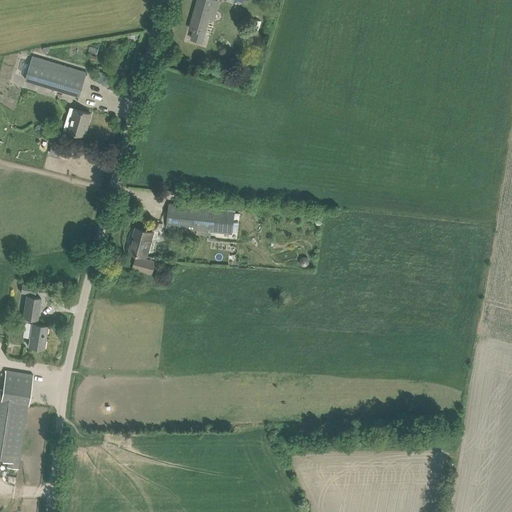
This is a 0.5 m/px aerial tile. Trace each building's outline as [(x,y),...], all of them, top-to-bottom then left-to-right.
[(197,0),(190,28),(194,29),(191,38),(202,41),(214,0),(197,0)] [(80,96),(87,73),(32,56),(25,79),(80,96)] [(71,107),(64,129),(67,130),(76,133),(85,136),(88,125),(87,125),(91,113),(81,110),(74,108),(71,107)] [(53,143),(50,153),(65,157),(67,147),(53,143)] [(169,203),(167,226),(212,231),(213,223),(215,224),(216,216),(213,216),(214,210),(214,208),(169,203)] [(213,223),(212,231),(214,231),(216,232),(232,233),(234,210),(222,209),(222,211),(214,210),(213,216),(216,216),(215,224),(213,223)] [(129,251),(138,253),(137,256),(136,256),(133,268),(152,273),(155,261),(144,258),(145,256),(152,232),(136,227),(129,251)] [(20,292),(35,294),(36,285),(22,283),(20,292)] [(30,318),(33,319),(32,323),(37,324),(41,298),(26,296),(22,322),(29,323),(30,318)] [(47,326),(37,324),(32,323),(28,346),(44,349),(47,326)] [(0,460),(8,462),(7,467),(18,469),(19,463),(19,462),(28,404),(29,404),(33,375),(23,373),(5,370),(3,388),(0,387),(0,460)]
